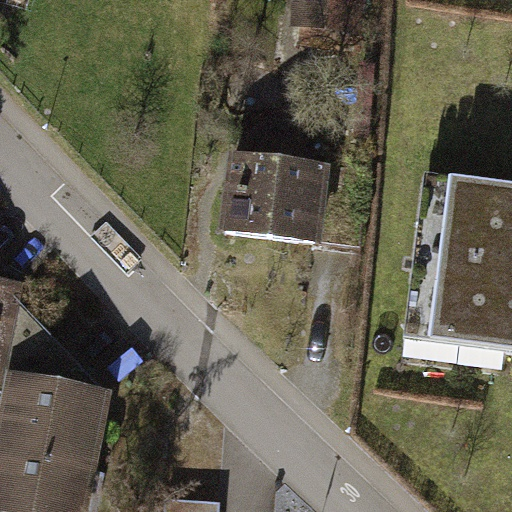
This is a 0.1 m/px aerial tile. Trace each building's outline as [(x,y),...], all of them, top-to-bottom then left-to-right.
[(361,53),(366,0),(299,0),(295,47),(361,53)] [(511,179),(417,168),(396,330),(511,345),(511,179)] [(326,195),(227,184),(218,268),(316,279),(326,195)] [(0,379),(14,307),(0,304),(0,379)] [(0,511),(92,511),(111,418),(10,399),(0,449),(0,511)] [(172,511),(225,511),(226,504),(172,502),(172,511)]
